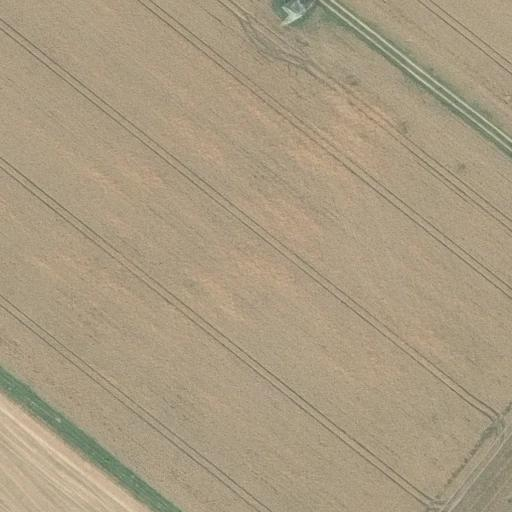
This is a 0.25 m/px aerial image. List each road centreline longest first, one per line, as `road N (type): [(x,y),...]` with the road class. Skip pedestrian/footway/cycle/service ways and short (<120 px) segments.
road 1 (track): [(322,0),(511,150)]
road 2 (track): [(0,375),(173,511)]
